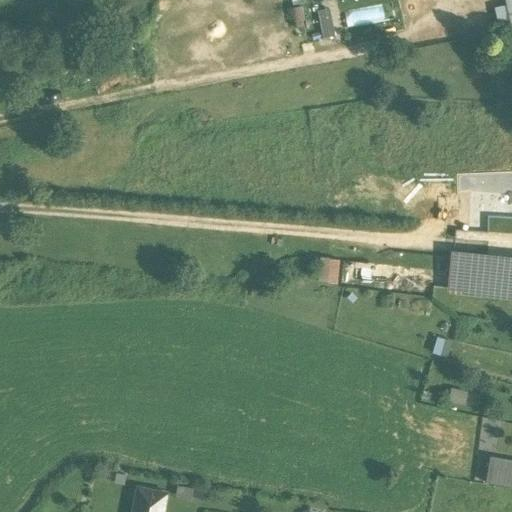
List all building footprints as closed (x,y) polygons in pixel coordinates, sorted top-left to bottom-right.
[(511,0),(503,0),(511,30),(511,29),(511,0)] [(322,38),(335,35),(329,8),(316,11),(322,38)] [(479,215),(511,216),(511,193),(480,192),(479,215)] [(511,255),(450,249),(448,262),(445,288),(511,295),(511,255)] [(320,258),(318,281),(336,283),(338,259),(320,258)] [(503,460),(490,458),(485,483),(496,485),(498,473),(501,473),(503,460)] [(511,461),(503,460),(501,473),(498,473),(496,485),(511,488),(511,461)] [(163,511),(167,494),(137,488),(132,511),(163,511)]
